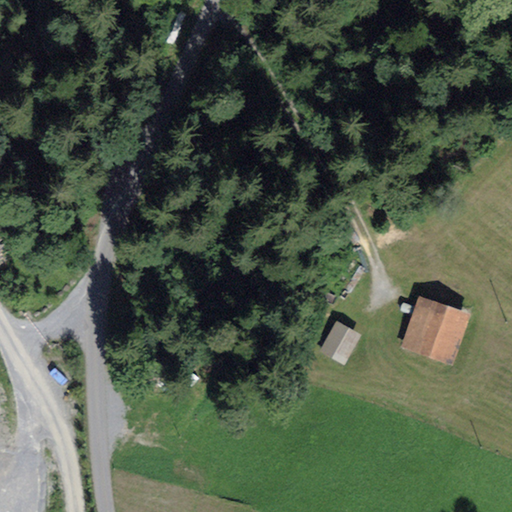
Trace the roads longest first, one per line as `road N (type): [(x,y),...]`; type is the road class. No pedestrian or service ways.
road 1 (unclassified): [(216,0),(131,178),(104,260),(93,376),(107,511)]
road 2 (track): [(381,301),(338,186),(266,66),(213,5)]
